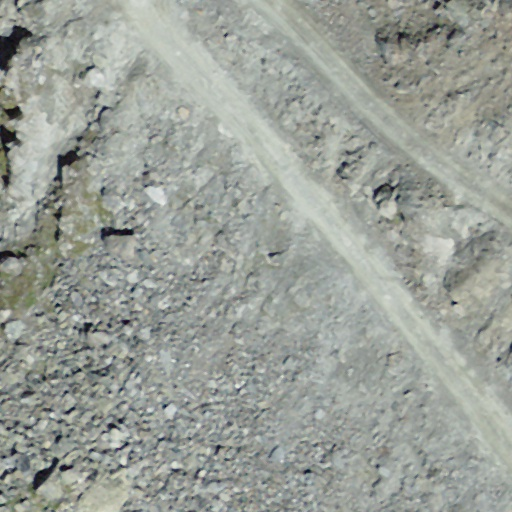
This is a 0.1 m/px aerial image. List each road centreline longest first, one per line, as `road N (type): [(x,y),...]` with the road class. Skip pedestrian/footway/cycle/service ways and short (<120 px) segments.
road 1 (track): [(145,0),(145,12),(339,232),(511,453)]
road 2 (track): [(511,211),(392,122),(265,0)]
